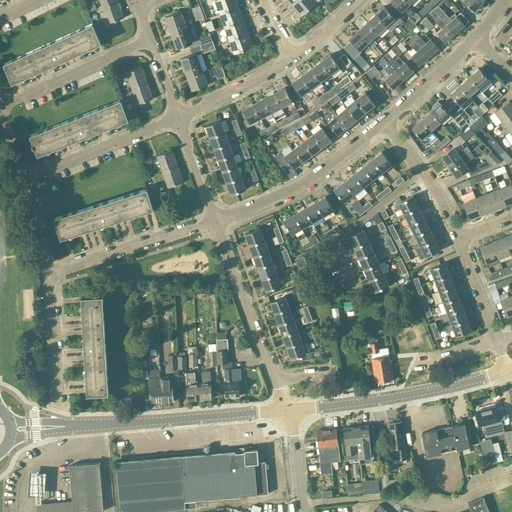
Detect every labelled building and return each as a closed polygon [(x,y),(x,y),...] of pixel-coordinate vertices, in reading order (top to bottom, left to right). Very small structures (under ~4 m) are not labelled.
[(99,7),(100,9),(117,3),(115,0),(99,0),(101,6),(99,7)] [(217,0),(214,1),(219,15),(239,7),(236,0),(217,0)] [(318,3),(314,0),(299,0),(292,6),(302,17),(318,3)] [(402,12),(410,3),(406,0),(390,0),(391,0),(402,12)] [(439,0),(431,0),(428,4),(432,9),(441,1),(439,0)] [(475,11),(483,2),(480,0),(464,0),(463,2),(475,11)] [(94,3),(87,6),(89,12),(97,9),(94,3)] [(101,11),(103,10),(108,24),(123,19),(117,3),(100,9),(100,10),(97,11),(99,14),(102,13),(101,11)] [(428,4),(419,12),(423,17),(432,9),(428,4)] [(204,18),(200,5),(192,8),(196,21),(204,18)] [(385,6),(375,15),(386,26),(391,32),(395,28),(390,22),(395,18),(385,6)] [(439,6),(434,10),(434,11),(455,34),(465,25),(455,14),(450,18),(439,6)] [(244,21),(239,7),(219,15),(224,28),(244,21)] [(445,43),(455,34),(434,11),(431,14),(435,18),(434,19),(443,29),(437,34),(445,43)] [(165,17),(172,36),(179,33),(177,27),(186,24),(181,12),(165,17)] [(411,15),(409,18),(415,24),(423,17),(419,12),(413,17),(411,15)] [(377,34),(386,26),(375,15),(367,23),(377,34)] [(417,26),(415,24),(409,18),(401,25),(409,34),(413,30),(412,30),(417,26)] [(426,18),(421,22),(428,30),(433,25),(426,18)] [(248,34),(244,21),(224,28),(228,41),(248,34)] [(428,30),(421,22),(418,26),(425,34),(429,30),(428,30)] [(377,43),(373,38),(377,34),(367,23),(358,31),(369,42),(373,47),(377,43)] [(93,24),(63,37),(72,57),(102,43),(93,24)] [(179,33),(172,36),(176,48),(188,44),(192,42),(192,41),(189,35),(194,33),(192,28),(188,30),(186,24),(177,27),(179,33)] [(416,34),(413,30),(409,34),(412,37),(412,38),(429,57),(439,48),(431,39),(426,44),(417,33),(416,34)] [(360,51),(369,42),(358,31),(349,39),(351,41),(344,47),(354,59),(361,52),(360,51)] [(210,33),(197,38),(198,39),(200,46),(213,41),(212,40),(210,35),(210,33)] [(253,47),(248,34),(228,41),(233,54),(253,47)] [(390,48),(398,40),(394,36),(385,44),(390,48)] [(63,37),(34,51),(42,70),(72,57),(63,37)] [(407,42),(416,52),(411,56),(419,66),(429,57),(412,38),(407,42)] [(203,71),(197,55),(215,49),(213,41),(200,46),(190,50),(192,55),(180,59),(185,72),(192,69),(194,75),(203,72),(203,71)] [(403,52),(407,49),(401,42),(397,46),(403,52)] [(396,45),(391,49),(396,55),(398,57),(402,53),(396,45)] [(13,83),(42,70),(34,51),(4,64),(13,83)] [(387,53),(383,57),(403,80),(413,71),(405,62),(400,66),(388,52),(387,53)] [(352,62),(344,53),(340,57),(347,66),(352,62)] [(331,54),(321,62),(330,74),(340,67),(331,54)] [(394,89),(403,80),(383,57),(379,61),(385,67),(384,68),(390,75),(385,80),(394,89)] [(321,62),(312,69),(321,81),(330,74),(321,62)] [(380,72),(383,69),(377,62),(374,65),(380,72)] [(221,64),(203,71),(203,72),(194,75),(192,69),(185,72),(192,90),(207,84),(206,79),(213,77),(212,76),(216,75),(217,80),(225,77),(221,64)] [(369,71),(378,80),(382,75),(374,66),(369,71)] [(127,73),(132,89),(147,84),(142,68),(127,73)] [(311,88),(321,81),(312,69),(302,76),(311,88)] [(479,69),(469,78),(478,88),(488,79),(479,69)] [(301,96),(311,88),(302,76),(292,83),(301,96)] [(347,76),(338,83),(342,88),(351,81),(347,76)] [(469,97),(478,88),(469,78),(460,86),(469,97)] [(332,96),(342,88),(338,83),(328,91),(332,96)] [(346,88),(350,93),(357,88),(353,83),(346,88)] [(153,99),(147,84),(132,89),(138,105),(153,99)] [(460,105),(469,97),(460,86),(451,94),(460,105)] [(286,88),(275,94),(282,107),(293,102),(286,88)] [(346,88),(336,95),(340,100),(350,93),(346,88)] [(502,95),(498,90),(488,98),(492,103),(502,95)] [(328,91),(318,98),(322,103),(332,96),(328,91)] [(365,92),(356,100),(365,112),(375,104),(365,92)] [(275,94),(264,99),(271,113),(282,107),(275,94)] [(331,107),(340,100),(336,95),(327,102),(331,107)] [(316,107),(322,103),(318,98),(312,102),(316,107)] [(264,99),(254,104),(261,118),(271,113),(264,99)] [(121,100),(91,112),(99,132),(129,120),(121,100)] [(356,100),(346,108),(356,120),(365,112),(356,100)] [(432,111),(431,112),(440,123),(450,114),(440,103),(440,104),(438,101),(433,106),(435,108),(432,111)] [(495,111),(502,122),(511,115),(511,104),(509,101),(495,111)] [(324,118),(329,125),(326,127),(334,137),(337,134),(338,135),(347,127),(338,115),(331,107),(327,102),(323,105),(329,114),(324,118)] [(489,109),(488,109),(483,102),(478,106),(484,113),(488,110),(489,109)] [(246,126),(250,124),(261,118),(254,104),(243,110),(247,119),(243,121),(246,126)] [(458,112),(457,112),(470,126),(470,125),(479,117),(475,113),(470,117),(461,106),(456,111),(458,112)] [(346,108),(338,115),(347,127),(356,120),(346,108)] [(302,119),(305,125),(312,121),(320,117),(315,111),(309,116),(302,119)] [(68,143),(99,132),(91,112),(61,123),(68,143)] [(298,112),(287,117),(290,123),(301,118),(298,112)] [(431,131),(440,123),(431,112),(421,120),(431,131)] [(469,127),(470,126),(457,112),(452,117),(461,126),(460,127),(463,131),(469,127)] [(511,115),(502,122),(510,132),(511,130),(511,115)] [(481,116),(479,117),(470,125),(477,132),(487,123),(481,116)] [(279,129),(290,123),(287,117),(276,123),(279,129)] [(302,119),(291,125),(294,131),(305,125),(302,119)] [(422,139),(431,131),(421,120),(412,129),(422,139)] [(206,127),(210,138),(226,133),(221,121),(206,127)] [(38,155),(68,143),(61,123),(30,135),(38,155)] [(276,123),(266,129),(269,134),(279,129),(276,123)] [(291,125),(280,131),(283,136),(283,137),(294,131),(291,125)] [(326,127),(323,129),(322,128),(312,135),(321,148),(331,140),(331,139),(334,137),(326,127)] [(469,127),(463,131),(465,133),(461,136),(465,141),(475,133),(469,127)] [(262,138),(269,134),(266,129),(259,132),(262,138)] [(230,144),(226,133),(210,138),(214,150),(230,144)] [(484,137),(492,146),(497,142),(488,133),(484,137)] [(312,135),(303,142),(312,155),(321,148),(312,135)] [(441,142),(444,146),(451,140),(447,136),(441,142)] [(435,154),(444,146),(441,142),(438,139),(428,147),(435,154)] [(303,162),(312,155),(303,142),(293,149),(303,162)] [(492,146),(500,155),(504,151),(505,151),(497,142),(492,146)] [(234,155),(230,144),(214,150),(218,161),(234,155)] [(442,156),(449,166),(471,151),(468,146),(458,153),(454,148),(442,156)] [(475,157),(474,156),(482,151),(479,146),(471,151),(449,166),(456,177),(464,172),(465,174),(468,172),(470,176),(474,175),(480,172),(479,171),(492,166),(493,165),(488,159),(486,160),(487,161),(468,168),(465,163),(475,157)] [(293,169),(303,162),(293,149),(284,156),(281,152),(274,156),(284,170),(290,165),(293,169)] [(157,156),(162,172),(177,167),(172,151),(157,156)] [(485,156),(488,159),(493,165),(494,166),(500,160),(491,151),(485,156)] [(511,161),(511,158),(505,151),(504,151),(500,155),(509,165),(511,161)] [(382,152),(372,160),(382,173),(392,165),(382,152)] [(238,167),(234,155),(218,161),(222,172),(238,167)] [(373,180),(382,173),(372,160),(363,167),(373,180)] [(504,166),(492,170),(494,176),(507,172),(504,166)] [(183,182),(177,167),(162,172),(168,188),(183,182)] [(242,178),(238,167),(222,172),(226,184),(242,178)] [(364,188),(373,180),(363,167),(353,175),(364,188)] [(492,170),(480,175),(482,181),(494,176),(492,170)] [(354,195),(364,188),(353,175),(344,182),(354,195)] [(480,175),(468,179),(471,185),(482,181),(480,175)] [(395,188),(398,186),(404,181),(401,176),(395,182),(394,181),(391,184),(395,188)] [(246,190),(242,178),(226,184),(231,195),(246,190)] [(459,190),(471,185),(468,179),(457,183),(459,190)] [(345,203),(354,195),(344,182),(334,190),(345,203)] [(511,185),(499,189),(505,206),(511,203),(511,185)] [(392,191),(392,190),(388,187),(382,192),(385,196),(391,191),(392,191)] [(147,188),(116,198),(123,219),(154,209),(147,188)] [(494,210),(505,206),(499,189),(488,194),(494,210)] [(385,196),(382,192),(376,197),(379,201),(385,196)] [(470,220),(482,215),(476,198),(473,192),(462,196),(464,203),(470,220)] [(488,194),(476,198),(482,215),(494,210),(488,194)] [(325,196),(314,202),(323,217),(334,211),(325,196)] [(413,196),(403,201),(399,197),(395,200),(397,204),(395,205),(397,210),(400,208),(404,214),(418,207),(413,196)] [(92,229),(123,219),(116,198),(85,208),(92,229)] [(363,207),(360,203),(357,199),(351,204),(360,216),(366,210),(363,206),(363,207)] [(363,206),(366,210),(373,205),(372,205),(369,201),(367,203),(363,206)] [(313,223),(323,217),(314,202),(304,208),(313,223)] [(404,214),(409,225),(424,218),(418,207),(404,214)] [(61,239),(92,229),(85,208),(55,218),(61,239)] [(302,229),(313,223),(304,208),(294,214),(302,229)] [(389,217),(385,210),(381,212),(384,219),(389,217)] [(291,235),(302,229),(294,214),(283,220),(291,235)] [(409,225),(414,236),(429,228),(424,218),(409,225)] [(326,233),(323,234),(326,238),(333,234),(330,230),(328,226),(325,220),(321,223),(326,233)] [(386,229),(383,222),(378,224),(382,232),(386,229)] [(388,226),(392,234),(396,232),(393,224),(388,226)] [(330,230),(333,234),(340,230),(337,226),(330,230)] [(414,236),(420,247),(435,239),(429,228),(414,236)] [(245,235),(249,246),(265,240),(261,229),(245,235)] [(349,237),(354,248),(369,241),(364,230),(349,237)] [(392,234),(395,241),(400,238),(397,232),(396,232),(392,234)] [(307,238),(309,242),(312,246),(319,242),(314,233),(307,238)] [(389,245),(394,244),(390,236),(385,239),(387,242),(384,243),(386,247),(389,245)] [(499,258),(510,254),(504,237),(492,242),(499,258)] [(23,251),(19,239),(12,241),(16,253),(23,251)] [(440,250),(435,239),(420,247),(425,258),(440,250)] [(269,252),(265,240),(249,246),(253,257),(269,252)] [(374,252),(369,241),(354,248),(359,259),(374,252)] [(305,250),(312,246),(309,242),(302,246),(305,250)] [(500,263),(499,258),(492,242),(480,247),(488,268),(500,263)] [(399,254),(394,244),(389,245),(395,256),(399,254)] [(407,253),(404,246),(399,248),(402,255),(407,253)] [(273,263),(269,252),(253,257),(257,269),(273,263)] [(379,263),(374,252),(359,259),(364,270),(379,263)] [(411,260),(407,253),(402,255),(406,263),(411,260)] [(404,265),(399,254),(395,256),(400,267),(404,265)] [(303,256),(295,259),(299,269),(307,266),(303,256)] [(277,274),(273,263),(257,269),(262,280),(277,274)] [(383,274),(379,263),(364,270),(369,281),(383,274)] [(429,269),(434,281),(450,274),(445,263),(429,269)] [(408,273),(404,265),(400,267),(404,275),(408,273)] [(511,265),(503,269),(505,275),(511,272),(511,265)] [(493,280),(505,275),(503,269),(491,274),(493,280)] [(294,272),(290,274),(294,285),(299,283),(297,280),(294,272)] [(283,279),(279,280),(277,274),(262,280),(266,291),(285,284),(283,279)] [(389,286),(383,274),(369,281),(374,292),(389,286)] [(454,286),(450,274),(434,281),(438,292),(454,286)] [(497,289),(509,285),(506,279),(495,283),(497,289)] [(459,297),(454,286),(438,292),(443,303),(459,297)] [(507,316),(511,314),(511,295),(500,300),(507,316)] [(82,297),(83,330),(105,328),(103,296),(82,297)] [(270,303),(274,314),(290,309),(286,297),(270,303)] [(463,308),(459,297),(443,303),(447,314),(463,308)] [(172,311),(172,300),(163,301),(163,311),(172,311)] [(360,308),(359,300),(343,302),(344,310),(360,308)] [(305,315),(305,316),(310,314),(307,306),(299,310),(301,317),(305,315)] [(447,314),(451,324),(467,318),(463,308),(447,314)] [(294,320),(290,309),(274,314),(278,326),(294,320)] [(447,332),(453,330),(456,337),(472,331),(467,318),(451,324),(445,327),(447,332)] [(298,331),(294,320),(278,326),(282,337),(298,331)] [(83,330),(85,362),(107,361),(105,328),(83,330)] [(302,342),(298,331),(282,337),(286,348),(302,342)] [(148,336),(140,336),(141,359),(142,359),(142,367),(149,367),(148,359),(149,359),(149,357),(150,357),(149,340),(148,340),(148,336)] [(377,337),(364,339),(366,348),(371,347),(373,359),(371,359),(376,383),(393,380),(389,356),(380,358),(377,337)] [(228,350),(228,339),(217,339),(217,351),(217,364),(228,363),(228,350)] [(307,354),(302,342),(286,348),(291,360),(307,354)] [(208,345),(209,366),(217,365),(216,344),(208,345)] [(189,354),(189,367),(198,367),(197,354),(196,354),(197,348),(188,348),(188,353),(189,354)] [(178,369),(187,369),(187,356),(186,356),(186,352),(178,352),(178,356),(178,369)] [(177,354),(168,355),(169,369),(178,369),(177,354)] [(109,393),(107,361),(85,362),(87,395),(109,393)] [(201,366),(202,372),(203,383),(199,384),(200,400),(212,399),(211,382),(210,372),(210,366),(201,366)] [(226,397),(239,396),(238,381),(233,381),(232,369),(224,369),(225,382),(226,397)] [(188,401),(200,400),(199,384),(195,384),(195,373),(186,373),(188,401)] [(172,377),(160,378),(162,403),(173,402),(172,377)] [(160,378),(161,387),(157,387),(157,378),(149,379),(151,404),(162,403),(160,378)] [(483,432),(484,432),(486,438),(493,436),(492,430),(503,427),(502,420),(498,421),(495,407),(477,412),(481,426),(482,426),(483,432)] [(389,424),(391,449),(393,460),(406,458),(402,422),(389,424)] [(452,426),(458,450),(470,447),(465,424),(452,426)] [(359,454),(359,459),(360,459),(360,464),(369,463),(369,459),(372,459),(370,443),(372,443),(373,441),(374,439),(374,436),(373,435),(371,433),(370,433),(369,426),(356,427),(358,444),(359,454)] [(448,452),(458,450),(452,426),(443,428),(422,433),(427,456),(448,452)] [(345,461),(359,459),(359,454),(356,454),(355,445),(358,444),(356,427),(343,428),(346,455),(344,455),(345,461)] [(337,429),(316,431),(318,447),(320,464),(321,471),(326,470),(332,469),(331,462),(340,461),(338,445),(337,429)] [(511,451),(511,429),(506,431),(506,432),(503,433),(509,452),(511,451)] [(490,439),(481,442),(487,467),(497,464),(490,439)] [(239,495),(257,494),(257,495),(268,494),(267,482),(256,483),(255,463),(259,463),(257,449),(244,450),(244,452),(235,453),(235,451),(116,461),(120,511),(141,511),(186,508),(185,501),(239,496),(239,495)] [(89,511),(90,511),(103,511),(99,463),(69,465),(72,501),(37,504),(37,511),(89,511)] [(45,472),(29,472),(29,495),(44,495),(45,472)] [(416,486),(414,473),(408,473),(409,487),(416,486)] [(362,481),(362,483),(363,494),(380,492),(379,479),(362,481)] [(347,484),(348,492),(348,496),(360,495),(363,495),(363,494),(362,483),(347,484)] [(495,492),(499,502),(511,496),(511,488),(510,485),(495,492)] [(489,511),(483,497),(468,503),(471,511),(489,511)]
